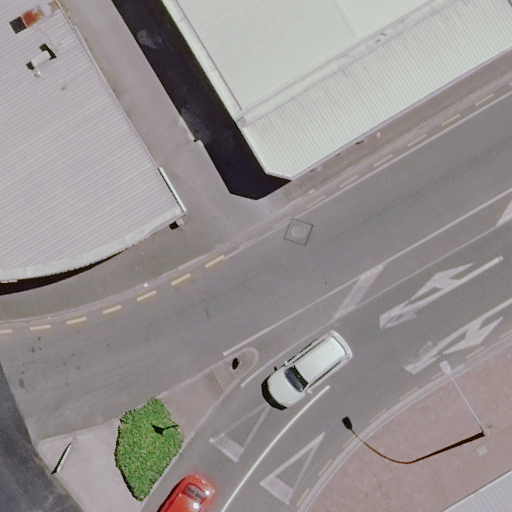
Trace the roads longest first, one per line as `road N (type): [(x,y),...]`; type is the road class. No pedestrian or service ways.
road 1 (secondary): [(511,197),(289,338),(44,511)]
road 2 (unknown): [(289,338),(90,0)]
